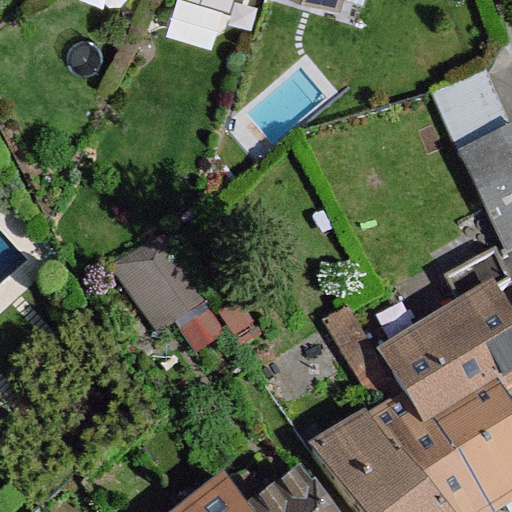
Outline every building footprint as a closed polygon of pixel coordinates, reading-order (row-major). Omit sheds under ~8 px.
[(460,156),(511,132),(511,131),(488,76),(435,99),(460,156)] [(509,256),(511,254),(511,136),(463,160),(509,256)] [(511,289),(511,282),(501,260),(498,254),(447,282),(450,287),(460,306),(465,314),(496,297),(511,289)] [(511,254),(509,256),(501,260),(511,282),(511,254)] [(168,262),(146,277),(177,319),(199,302),(168,262)] [(396,380),(505,312),(496,297),(465,314),(460,306),(377,357),(393,385),(398,383),(396,380)] [(511,381),(511,323),(505,312),(396,380),(398,383),(408,402),(436,426),(499,389),(511,381)] [(223,335),(210,316),(186,334),(198,351),(223,335)] [(323,348),(316,336),(304,344),(311,355),(323,348)] [(375,397),(393,385),(377,357),(372,348),(351,360),(375,397)] [(511,491),(511,410),(499,389),(436,426),(487,508),(511,491)] [(436,426),(408,402),(370,423),(445,511),(482,511),(487,508),(436,426)] [(445,511),(370,423),(313,457),(356,511),(445,511)] [(245,511),(261,511),(266,509),(246,479),(231,489),(245,511)] [(261,511),(325,511),(304,483),(266,509),(261,511)] [(245,511),(231,489),(221,496),(200,511),(245,511)]
